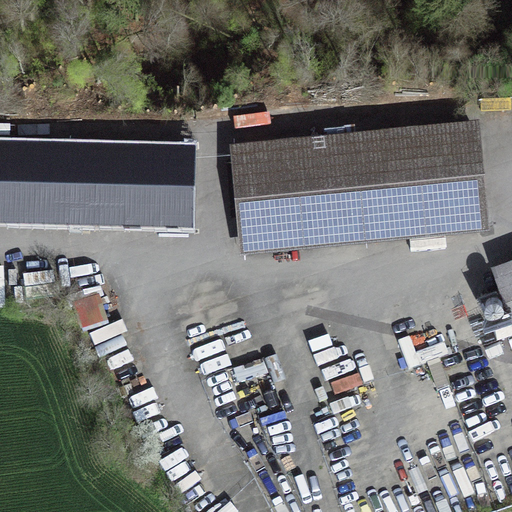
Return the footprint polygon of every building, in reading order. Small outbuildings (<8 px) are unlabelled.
[(235,155),(244,247),(456,227),(457,233),(485,231),(476,133),(235,155)] [(0,215),(189,221),(191,159),(0,153),(0,215)] [(511,265),(497,271),(502,285),(509,304),(511,310),(511,265)] [(502,285),(480,293),(487,312),(509,304),(502,285)] [(76,326),(107,323),(104,291),(74,293),(76,326)]
